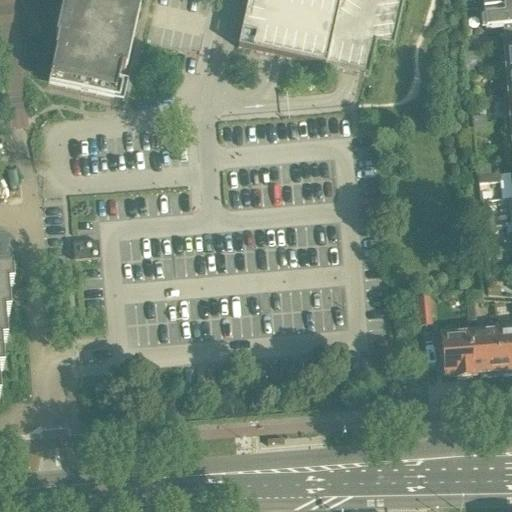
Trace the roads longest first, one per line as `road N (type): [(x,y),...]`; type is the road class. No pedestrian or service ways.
road 1 (secondary): [(0,504),(315,475)]
road 2 (secondary): [(315,475),(475,472)]
